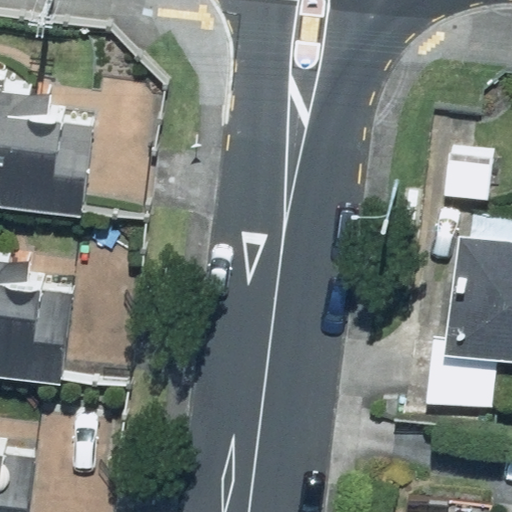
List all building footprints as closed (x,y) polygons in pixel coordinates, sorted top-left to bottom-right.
[(0,80),(1,69),(0,69),(0,179),(4,179),(4,201),(84,204),(87,128),(54,127),(56,82),(0,80)] [(499,143),(449,142),(448,196),(497,197),(499,143)] [(511,233),(457,227),(442,345),(511,353),(511,233)] [(0,366),(62,371),(67,294),(45,292),(46,277),(16,275),(18,246),(0,244),(0,366)] [(12,436),(0,435),(0,511),(27,511),(30,491),(8,489),(12,436)]
